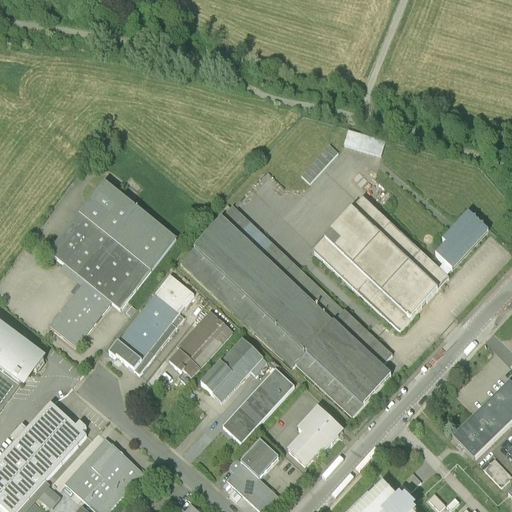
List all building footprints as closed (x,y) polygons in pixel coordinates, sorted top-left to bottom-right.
[(348,134),(344,148),(381,159),(385,145),(348,134)] [(310,187),(338,156),(329,148),(301,179),(310,187)] [(86,285),(50,330),(76,350),(112,305),(120,312),(176,242),(105,186),(49,256),(86,285)] [(362,202),(314,254),(400,334),(449,282),(446,279),(439,273),(362,202)] [(232,210),(181,266),(293,369),(295,367),(353,420),(391,379),(381,370),(392,358),(232,210)] [(446,247),(436,258),(443,264),(443,268),(439,273),(446,279),(452,273),(488,234),(468,216),(443,244),(446,247)] [(141,316),(109,356),(115,360),(114,361),(114,363),(117,365),(119,365),(120,362),(139,377),(184,321),(179,317),(194,298),(170,279),(141,316),(140,315),(140,316),(141,316)] [(180,353),(169,364),(182,375),(184,373),(191,380),(232,335),(214,318),(181,354),(180,353)] [(0,326),(0,413),(20,386),(25,390),(46,360),(9,333),(11,330),(3,324),(1,327),(0,326)] [(243,342),(201,387),(221,406),(251,374),(255,378),(267,365),(243,342)] [(276,373),(223,430),(241,447),(294,390),(276,373)] [(511,386),(510,384),(453,439),(474,461),(511,424),(511,386)] [(50,488),(46,484),(87,439),(83,435),(86,431),(80,425),(76,429),(51,406),(0,462),(0,511),(27,511),(34,505),(39,500),(49,488),(50,488)] [(304,437),(288,454),(304,469),(315,457),(317,458),(322,454),(324,456),(339,439),(337,438),(341,433),(318,412),(298,433),(304,437)] [(106,442),(65,487),(75,496),(71,500),(78,507),(82,502),(91,511),(92,511),(110,511),(143,476),(106,442)] [(241,465),(259,482),(279,461),(260,444),(241,465)] [(271,511),(281,502),(259,482),(241,465),(237,461),(228,470),(234,476),(227,484),(257,511),(271,511)] [(511,479),(495,462),(484,472),(501,490),(511,480),(511,479)] [(421,485),(413,476),(399,489),(408,498),(421,485)] [(411,511),(414,510),(407,502),(404,505),(398,499),(396,501),(382,486),(355,511),(411,511)] [(49,488),(39,500),(52,511),(63,500),(49,488)] [(452,511),(459,505),(455,501),(446,510),(448,511),(452,511)]
